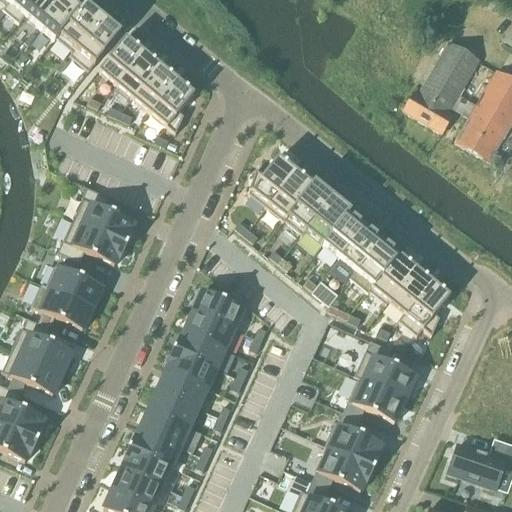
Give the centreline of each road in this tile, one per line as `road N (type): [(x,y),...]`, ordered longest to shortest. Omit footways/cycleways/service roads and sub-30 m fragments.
road 1 (residential): [(242,93),(498,293),(397,511)]
road 2 (residential): [(242,93),(54,511)]
road 3 (residential): [(242,93),(129,0)]
